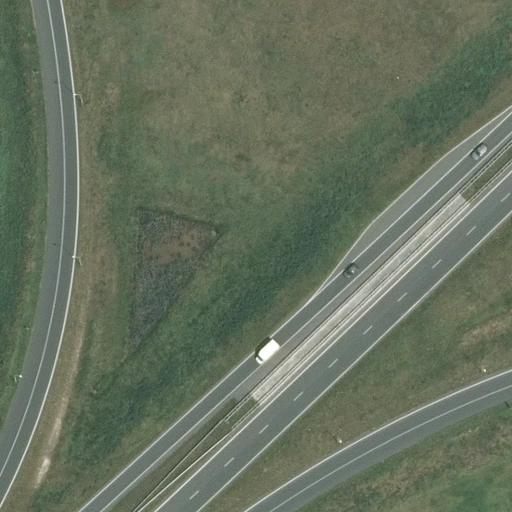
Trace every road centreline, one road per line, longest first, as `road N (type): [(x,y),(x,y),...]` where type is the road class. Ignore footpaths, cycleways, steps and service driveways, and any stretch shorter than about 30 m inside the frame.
road 1 (trunk): [(511,123),(91,511)]
road 2 (motorway): [(52,0),(68,127),(68,230),(50,349),(0,487)]
road 3 (trunk): [(176,511),(511,192)]
road 4 (motorway): [(262,511),(363,448),(511,381)]
